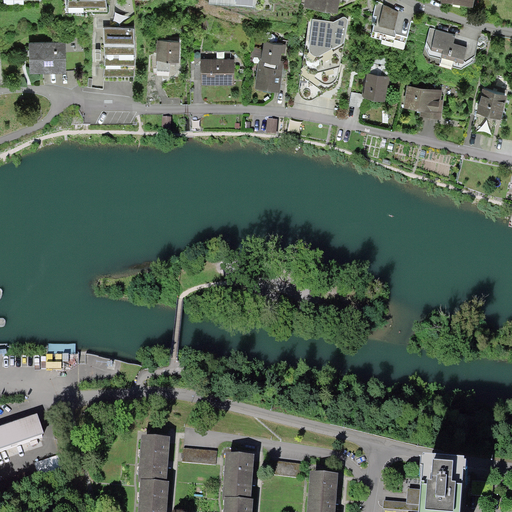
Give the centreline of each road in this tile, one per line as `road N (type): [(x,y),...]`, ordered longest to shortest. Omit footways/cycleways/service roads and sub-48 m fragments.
road 1 (residential): [(1,88),(299,116),(511,161)]
road 2 (residential): [(511,467),(197,396),(64,400)]
road 3 (track): [(511,424),(176,369),(142,375),(136,392)]
road 4 (track): [(320,312),(251,284),(204,282),(181,293)]
